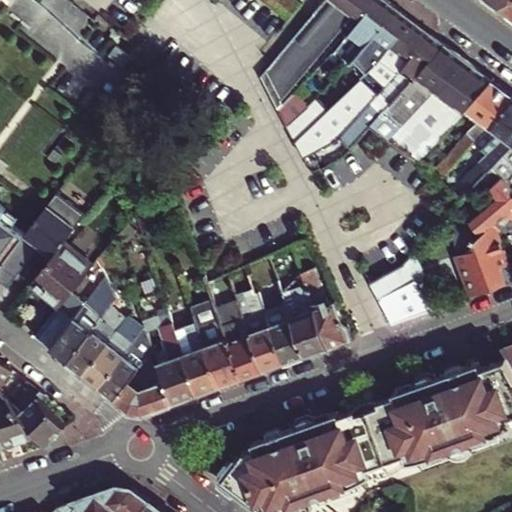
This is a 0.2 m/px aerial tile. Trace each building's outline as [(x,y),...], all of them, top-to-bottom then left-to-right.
[(266,0),(288,18),(302,0),(266,0)] [(354,27),(379,0),(325,0),(273,60),(280,67),(289,57),(304,69),(347,22),(354,27)] [(377,32),(399,9),(386,0),(379,0),(354,27),(334,49),(349,63),(366,44),(364,42),(366,40),(375,30),(377,32)] [(511,0),(507,0),(499,6),(511,16),(511,0)] [(414,21),(399,9),(377,32),(375,30),(366,40),(382,55),(414,21)] [(433,35),(414,21),(382,55),(381,56),(390,65),(396,59),(404,66),(433,35)] [(446,44),(433,35),(404,66),(401,69),(413,78),(416,75),(446,44)] [(416,75),(436,90),(451,101),(483,72),(446,44),(416,75)] [(140,59),(125,47),(118,56),(133,67),(140,59)] [(334,49),(327,56),(342,70),(349,63),(334,49)] [(273,60),(262,72),(280,107),(286,101),(279,95),(304,69),(289,57),(280,67),(273,60)] [(419,159),(469,107),(495,81),(483,72),(451,101),(436,90),(391,137),(392,139),(419,159)] [(436,90),(416,75),(413,78),(383,112),(373,123),(391,137),(436,90)] [(511,104),(511,93),(495,81),(469,107),(482,119),(470,131),(477,137),(479,139),(511,104)] [(304,82),(286,101),(280,107),(291,126),(311,103),(304,97),(311,88),(304,82)] [(511,104),(479,139),(491,150),(483,159),(485,162),(492,168),(511,147),(511,104)] [(477,137),(470,131),(433,171),(441,177),(477,137)] [(511,186),(511,147),(492,168),(482,178),(501,197),(511,186)] [(492,168),(485,162),(476,172),(482,178),(492,168)] [(171,174),(152,196),(157,210),(180,198),(171,174)] [(65,181),(59,189),(71,198),(77,190),(65,181)] [(511,208),(511,186),(501,197),(501,198),(474,222),(483,233),(511,208)] [(67,240),(89,211),(71,198),(59,189),(28,231),(26,233),(20,240),(33,250),(39,243),(55,255),(67,240)] [(0,267),(14,250),(20,240),(26,233),(28,231),(14,221),(2,212),(7,205),(0,199),(0,267)] [(19,214),(7,205),(2,212),(14,221),(19,214)] [(511,208),(483,233),(477,238),(493,285),(511,277),(511,253),(503,226),(511,218),(511,208)] [(477,238),(483,233),(474,222),(469,221),(462,230),(460,240),(468,258),(466,261),(475,291),(493,285),(477,238)] [(33,250),(20,240),(14,250),(15,251),(26,259),(33,250)] [(63,300),(90,266),(94,261),(67,240),(55,255),(36,279),(63,300)] [(0,275),(9,282),(26,259),(15,251),(0,270),(0,275)] [(375,280),(383,297),(417,278),(426,273),(416,253),(409,261),(375,280)] [(318,264),(303,269),(329,344),(357,334),(352,322),(347,317),(339,296),(330,299),(318,264)] [(329,344),(303,269),(280,278),(283,287),(307,352),(329,344)] [(79,312),(63,300),(36,334),(68,358),(115,300),(121,293),(109,274),(79,312)] [(0,291),(1,292),(9,282),(0,275),(0,291)] [(383,297),(396,319),(438,304),(417,278),(383,297)] [(283,287),(264,301),(286,360),(307,352),(283,287)] [(239,298),(264,368),(286,360),(264,301),(261,291),(256,293),(254,289),(245,292),(244,290),(237,292),(239,298)] [(195,314),(220,383),(243,375),(218,305),(215,296),(192,305),(195,314)] [(8,303),(13,308),(18,302),(12,298),(8,303)] [(218,305),(243,375),(264,368),(239,298),(218,305)] [(129,314),(130,312),(115,300),(68,358),(83,371),(129,314)] [(99,382),(138,337),(133,332),(140,323),(129,314),(83,371),(99,382)] [(220,383),(195,314),(175,321),(200,391),(220,383)] [(174,400),(200,391),(175,321),(150,330),(155,346),(166,376),(174,400)] [(116,396),(137,369),(145,358),(155,346),(150,330),(140,323),(133,332),(138,337),(99,382),(116,396)] [(511,439),(511,354),(510,351),(505,354),(479,363),(477,357),(433,374),(432,370),(427,371),(414,377),(416,381),(391,388),(392,390),(314,417),(314,413),(298,417),(294,420),(296,423),(291,425),(291,424),(251,438),(253,443),(243,447),(238,453),(235,451),(217,474),(267,511),(348,511),(366,489),(480,450),(511,439)] [(0,355),(0,385),(14,367),(0,355)] [(153,381),(145,358),(137,369),(139,371),(139,375),(135,379),(137,386),(153,381)] [(166,376),(153,381),(137,386),(135,379),(139,375),(139,371),(137,369),(116,396),(130,407),(147,410),(174,400),(166,376)] [(67,421),(42,392),(21,411),(39,432),(48,441),(67,421)] [(0,445),(39,432),(21,411),(6,395),(0,397),(0,445)] [(136,511),(148,496),(131,484),(115,483),(56,504),(49,511),(136,511)] [(168,511),(148,496),(136,511),(168,511)]
